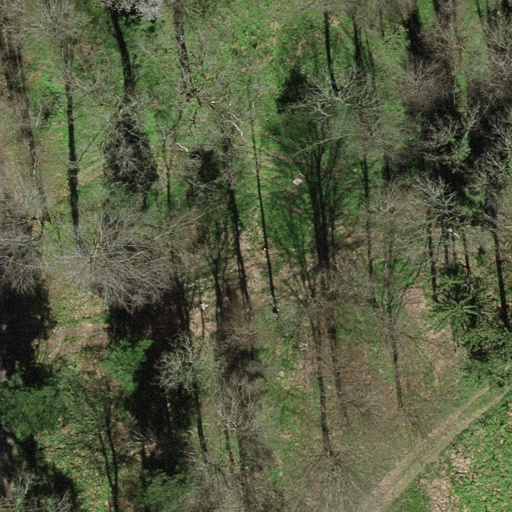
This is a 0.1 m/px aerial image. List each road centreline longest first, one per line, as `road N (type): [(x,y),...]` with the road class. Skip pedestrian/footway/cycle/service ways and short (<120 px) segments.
road 1 (track): [(511,366),(372,511)]
road 2 (track): [(0,350),(10,511)]
